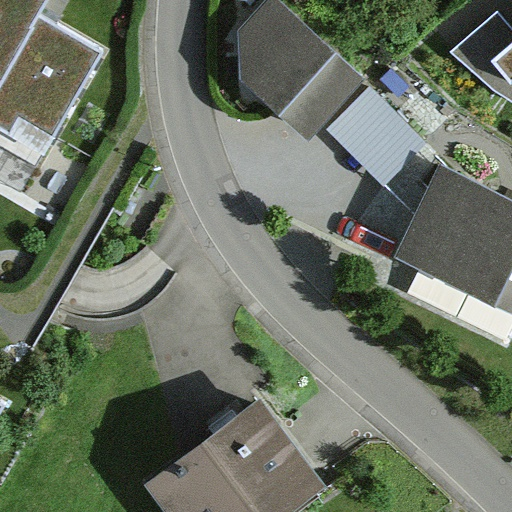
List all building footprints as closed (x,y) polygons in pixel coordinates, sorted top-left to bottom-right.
[(49,3),(43,0),(0,0),(0,88),(38,23),(49,3)] [(364,88),(275,3),(238,41),(241,82),(308,146),(364,88)] [(102,59),(38,23),(0,88),(0,147),(38,170),(102,59)] [(511,284),(511,212),(442,177),(396,265),(495,316),(511,284)] [(311,511),(326,501),(259,412),(149,493),(163,511),(311,511)]
